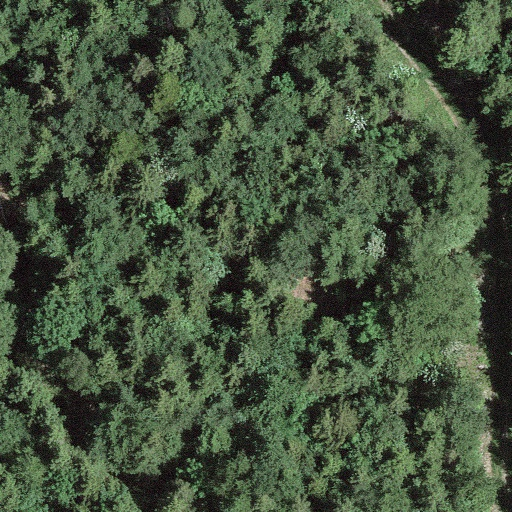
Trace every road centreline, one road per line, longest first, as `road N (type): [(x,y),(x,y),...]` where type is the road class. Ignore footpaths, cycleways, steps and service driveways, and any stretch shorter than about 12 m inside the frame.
road 1 (track): [(511,246),(490,132),(391,0)]
road 2 (track): [(508,511),(498,408),(511,316)]
